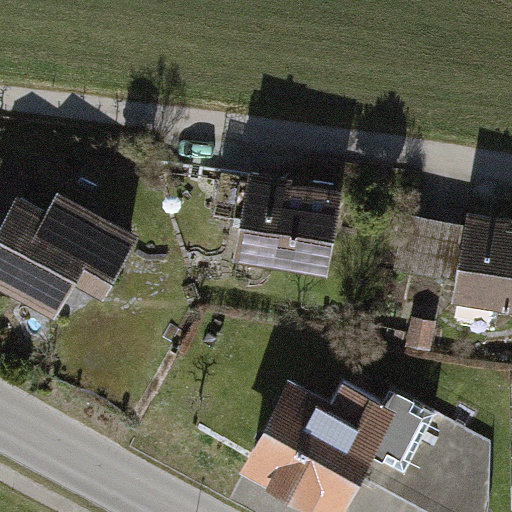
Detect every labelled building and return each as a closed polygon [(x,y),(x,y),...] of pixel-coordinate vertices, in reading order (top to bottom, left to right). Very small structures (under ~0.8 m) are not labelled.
[(0,278),(73,318),(93,281),(120,296),(155,233),(71,188),(62,207),(35,192),(41,181),(0,159),(0,278)] [(263,165),(246,255),(342,272),(356,192),(308,183),(310,173),(263,165)] [(468,284),(466,294),(511,301),(511,213),(480,208),(478,225),(410,214),(401,273),(468,284)] [(442,324),(421,320),(417,341),(438,345),(442,324)] [(302,372),(256,460),(357,511),(387,455),(395,459),(402,445),(418,453),(438,415),(421,407),(426,398),(402,385),(396,397),(356,377),(346,395),(302,372)]
